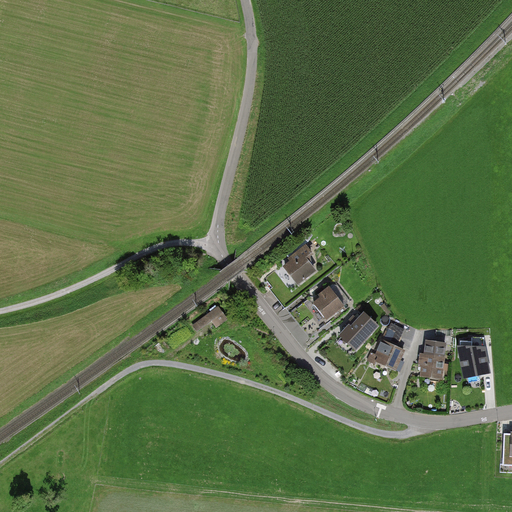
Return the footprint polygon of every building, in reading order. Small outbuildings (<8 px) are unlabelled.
[(279,268),(295,288),(315,272),(305,259),(309,255),(303,248),(279,268)] [(342,306),(328,286),(317,294),(319,297),(311,303),(323,320),(342,306)] [(229,321),(217,305),(191,325),(196,331),(209,321),(216,331),(229,321)] [(351,317),(337,334),(355,349),(369,333),(351,317)] [(405,345),(411,330),(392,322),(386,337),(405,345)] [(458,340),(457,356),(483,350),(482,346),(490,347),(490,336),(470,335),(470,340),(458,340)] [(420,355),(417,379),(441,381),(443,362),(449,362),(451,341),(431,339),(429,356),(420,355)] [(381,340),(372,360),(395,370),(404,350),(381,340)] [(457,356),(462,377),(488,372),(483,350),(457,356)]
